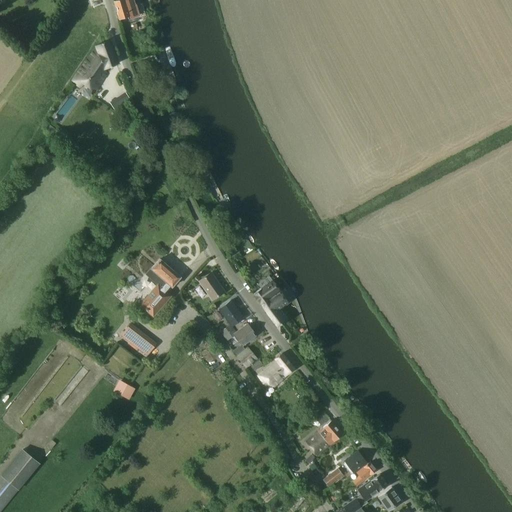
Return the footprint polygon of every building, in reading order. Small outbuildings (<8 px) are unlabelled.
[(123,0),(116,2),(115,3),(120,20),(128,17),(129,18),(137,16),(132,0),(123,0)] [(104,69),(119,64),(109,41),(95,47),(96,48),(76,74),(72,82),(80,88),(85,82),(96,90),(106,74),(104,69)] [(171,296),(167,292),(180,278),(159,260),(151,269),(167,282),(162,288),(158,284),(139,305),(153,317),(171,296)] [(211,300),(223,291),(210,273),(198,282),(211,300)] [(260,304),(279,290),(272,281),(253,294),(260,304)] [(261,305),(268,316),(276,328),(286,321),(278,309),(287,302),(280,292),(261,305)] [(219,309),(231,326),(243,317),(231,301),(219,309)] [(144,354),(146,356),(147,356),(156,344),(130,323),(120,336),(144,354)] [(248,324),(234,334),(232,330),(223,336),(226,341),(234,336),(242,346),(256,336),(248,324)] [(223,336),(232,330),(229,325),(220,332),(223,336)] [(192,349),(201,338),(194,333),(185,344),(192,349)] [(208,364),(218,356),(210,346),(200,353),(208,364)] [(258,359),(247,347),(236,356),(246,369),(258,359)] [(284,376),(294,369),(281,354),(274,360),(276,362),(257,376),(263,384),(268,380),(273,387),(286,378),(284,376)] [(259,360),(250,367),(254,371),(263,364),(259,360)] [(129,400),(135,389),(128,384),(122,380),(120,384),(118,382),(113,391),(129,400)] [(316,456),(342,435),(331,421),(304,442),(316,456)] [(0,511),(40,464),(22,449),(0,475),(0,511)] [(352,473),(366,463),(357,452),(344,462),(352,473)] [(363,480),(376,470),(369,463),(356,473),(359,476),(352,481),(357,487),(364,481),(363,480)] [(328,487),(343,476),(337,468),(322,480),(328,487)] [(363,497),(356,501),(361,508),(368,503),(366,501),(387,486),(380,475),(358,489),(362,495),(363,497)] [(387,511),(401,503),(391,488),(377,497),(387,511)] [(355,499),(344,507),(346,511),(354,511),(360,508),(361,508),(356,501),(355,499)]
